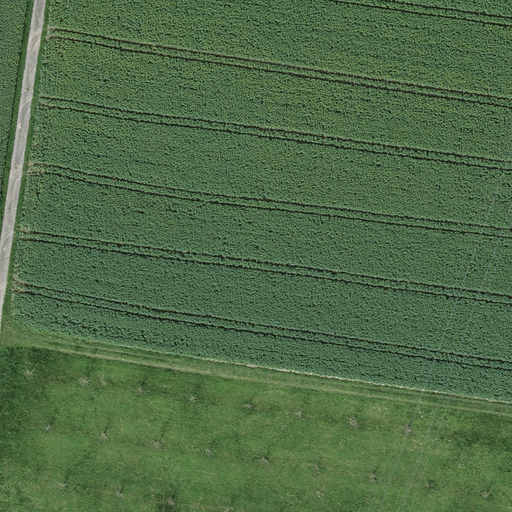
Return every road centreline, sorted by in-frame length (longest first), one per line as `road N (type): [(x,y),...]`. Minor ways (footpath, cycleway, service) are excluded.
road 1 (track): [(0,337),(511,412)]
road 2 (track): [(40,0),(0,280)]
